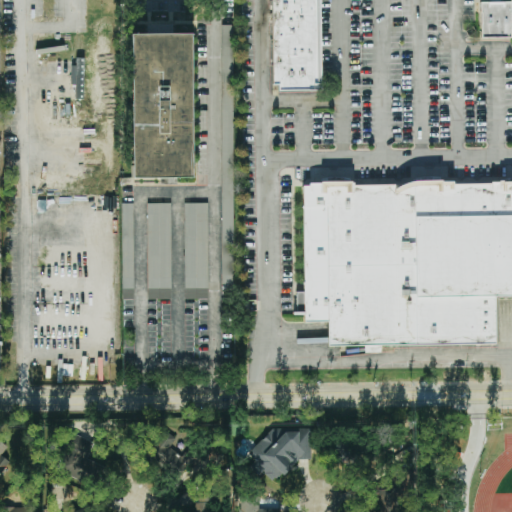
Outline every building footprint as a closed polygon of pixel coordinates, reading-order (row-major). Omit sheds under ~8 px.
[(271,0),(319,0),(319,80),(274,80),(271,0)] [(476,0),(511,0),(511,28),(476,28),(476,0)] [(222,292),(234,292),(233,25),(221,25),(222,292)] [(191,178),(190,34),(130,34),(132,178),(191,178)] [(302,175),(511,174),(511,334),(329,336),(328,317),(305,317),(302,175)] [(132,203),(121,204),(123,299),(134,299),(132,203)] [(171,288),(170,203),(147,204),(148,288),(171,288)] [(207,203),(183,203),(185,299),(209,299),(207,203)] [(171,290),(148,289),(148,299),(171,300),(171,290)] [(311,459),(310,427),(269,429),(269,438),(252,439),(253,469),(263,469),(264,477),(295,476),(295,460),(311,459)] [(176,439),(165,430),(148,452),(175,473),(188,458),(171,444),(176,439)] [(93,443),(72,433),(56,468),(96,487),(105,468),(85,459),(93,443)] [(8,447),(0,441),(0,474),(9,462),(1,455),(8,447)] [(374,511),(396,511),(395,489),(373,490),(374,511)] [(207,511),(208,502),(191,503),(191,511),(207,511)]
